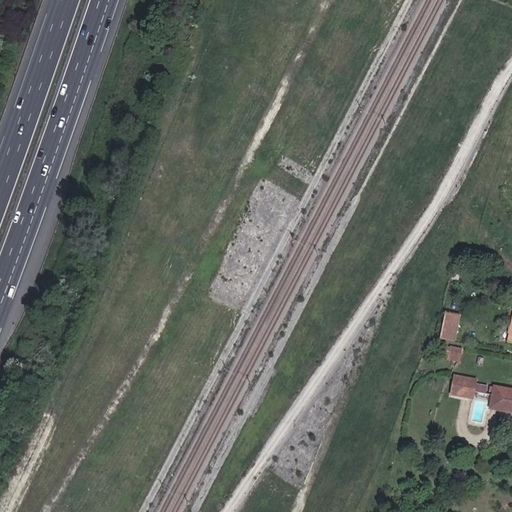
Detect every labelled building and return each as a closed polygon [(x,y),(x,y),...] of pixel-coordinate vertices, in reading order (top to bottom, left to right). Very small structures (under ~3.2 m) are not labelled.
[(444,314),(439,339),(454,341),(459,317),(444,314)] [(433,358),(447,361),(448,349),(436,346),(433,358)] [(448,349),(447,361),(457,363),(459,351),(448,349)] [(469,387),(474,388),(475,377),(453,373),(450,390),(461,392),(462,388),(469,390),(469,387)] [(477,382),(476,389),(487,392),(488,385),(477,382)] [(511,389),(494,386),(490,407),(511,411),(511,389)]
